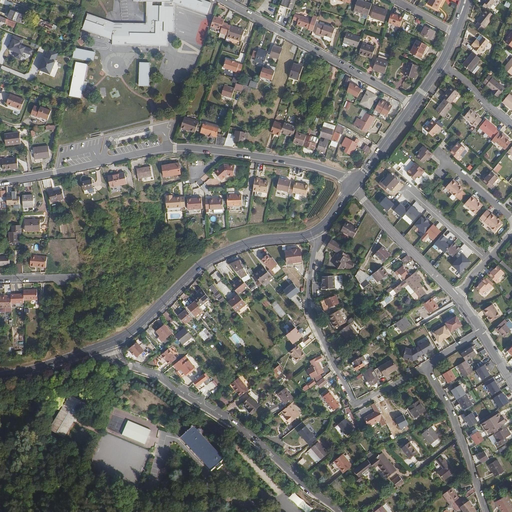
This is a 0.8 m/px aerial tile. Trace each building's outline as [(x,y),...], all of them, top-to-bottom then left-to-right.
[(87,12),(82,28),(112,39),(112,44),(168,48),(169,31),(175,31),(176,4),(208,14),(212,2),(206,0),(136,0),(147,1),(145,23),(114,21),(87,12)] [(283,0),(281,6),(292,10),(295,0),(283,0)] [(356,0),(353,10),(367,15),(371,4),(357,0),(356,0)] [(430,0),(428,4),(436,9),(441,0),(430,0)] [(480,4),(486,9),(488,6),(491,8),(496,0),(484,0),(483,2),(482,1),(480,4)] [(374,6),(370,17),(383,21),(386,10),(374,6)] [(10,9),(7,17),(18,21),(21,14),(10,9)] [(478,22),(474,27),(481,33),(494,16),(486,9),(477,21),(478,22)] [(308,29),(312,31),(317,17),(313,15),(311,19),(295,13),(292,19),(298,21),(296,25),(308,28),(308,29)] [(399,27),(403,18),(392,13),(388,23),(399,27)] [(14,22),(0,15),(0,18),(0,19),(0,20),(3,21),(6,22),(6,21),(13,24),(14,22)] [(213,17),(210,27),(220,31),(223,23),(224,21),(213,17)] [(51,30),(54,24),(41,19),(39,24),(51,30)] [(227,24),(223,23),(220,31),(219,33),(227,35),(230,26),(227,25),(227,24)] [(314,34),(319,36),(320,34),(324,35),(331,38),(333,33),(331,32),(333,28),(326,26),(326,27),(318,24),(314,34)] [(227,35),(226,36),(240,41),(244,30),(230,26),(227,35)] [(425,26),(421,34),(432,40),(436,32),(425,26)] [(342,43),(357,48),(360,37),(346,32),(342,43)] [(23,39),(13,35),(7,49),(17,53),(15,57),(21,59),(24,52),(31,55),(33,50),(21,45),(23,39)] [(476,40),(471,46),(474,49),(473,50),(479,55),(489,43),(482,38),(479,43),(476,40)] [(420,57),(422,53),(423,50),(426,51),(426,52),(428,48),(415,41),(410,52),(420,57)] [(362,43),(358,54),(371,58),(374,47),(362,43)] [(74,47),(72,57),(93,60),(95,51),(74,47)] [(270,57),(278,60),(281,49),(273,47),(270,57)] [(59,53),(49,49),(41,70),(50,74),(59,53)] [(257,52),(255,58),(255,61),(263,64),(267,52),(258,49),(257,52)] [(481,59),(473,53),(463,65),(471,71),(481,59)] [(376,58),(372,69),(378,71),(378,69),(384,71),(388,62),(376,58)] [(511,58),(503,69),(511,76),(511,75),(511,58)] [(75,62),(69,96),(81,98),(87,64),(75,62)] [(293,62),(288,76),(298,79),(302,65),(293,62)] [(408,62),(403,75),(414,78),(414,77),(418,66),(408,62)] [(139,63),(138,86),(148,87),(149,64),(139,63)] [(274,71),(263,67),(260,77),(271,80),(274,71)] [(483,83),(493,91),(495,93),(493,95),(497,98),(504,89),(488,76),(483,83)] [(245,78),(243,86),(244,86),(254,89),(255,89),(257,83),(250,81),(250,79),(245,78)] [(243,86),(236,83),(233,90),(226,88),(226,87),(223,86),(220,96),(230,99),(233,92),(240,93),(243,86)] [(450,87),(443,97),(445,99),(447,100),(450,104),(458,94),(450,87)] [(367,91),(360,103),(369,108),(376,96),(367,91)] [(23,100),(8,94),(5,103),(19,109),(23,100)] [(511,96),(509,94),(503,102),(511,109),(511,96)] [(386,117),(394,105),(382,98),(374,110),(386,117)] [(447,100),(445,99),(435,112),(443,118),(453,106),(450,104),(447,100)] [(36,117),(37,116),(40,107),(34,105),(31,115),(36,117)] [(40,107),(37,116),(47,120),(51,110),(40,106),(40,107)] [(472,125),(475,128),(482,119),(479,117),(480,116),(471,109),(467,114),(464,118),(473,124),(472,125)] [(187,126),(196,129),(199,119),(185,114),(181,125),(187,127),(187,126)] [(374,118),(366,114),(362,121),(361,120),(359,123),(356,121),(354,126),(359,129),(366,132),(371,123),(374,118)] [(484,132),(492,139),(497,132),(499,130),(486,120),(480,128),(484,132)] [(215,137),(214,144),(215,144),(219,145),(221,137),(216,136),(218,125),(212,124),(212,127),(209,126),(210,123),(203,121),(200,132),(202,132),(203,133),(207,135),(210,136),(215,137)] [(433,121),(425,130),(433,137),(438,130),(439,131),(442,129),(433,121)] [(283,124),(280,132),(292,136),(293,132),(295,127),(283,124)] [(320,137),(319,142),(326,144),(327,140),(330,141),(333,130),(322,126),(318,137),(320,137)] [(337,126),(331,140),(336,142),(339,134),(341,135),(343,128),(337,126)] [(18,132),(4,134),(5,144),(20,142),(18,132)] [(245,133),(235,132),(233,141),(243,142),(245,133)] [(492,139),(490,141),(494,144),(495,143),(505,150),(511,143),(507,140),(504,138),(506,136),(503,133),(501,135),(497,132),(492,139)] [(292,142),(302,146),(305,136),(296,133),(292,142)] [(227,134),(226,137),(223,145),(232,146),(234,135),(227,134)] [(305,136),(302,146),(313,149),(315,144),(311,142),(312,138),(308,136),(305,135),(305,136)] [(345,137),(341,145),(345,147),(343,151),(350,155),(357,140),(355,139),(354,142),(345,137)] [(326,144),(319,142),(316,149),(323,151),(326,144)] [(451,149),(449,152),(452,155),(456,159),(458,160),(461,157),(459,156),(465,149),(458,143),(452,150),(451,149)] [(31,148),(31,149),(32,152),(32,158),(47,156),(46,146),(31,148)] [(433,155),(431,154),(424,147),(419,153),(420,154),(416,158),(423,164),(427,160),(429,157),(430,158),(433,155)] [(15,158),(0,160),(2,170),(16,168),(15,158)] [(178,162),(162,164),(163,175),(179,173),(178,162)] [(150,164),(136,167),(138,177),(152,175),(150,164)] [(419,167),(415,164),(407,174),(415,181),(418,177),(421,174),(422,175),(425,172),(419,167)] [(223,165),(214,173),(220,181),(227,176),(233,176),(234,166),(223,165)] [(123,171),(108,175),(111,185),(126,182),(123,171)] [(484,178),(482,181),(491,189),(494,186),(492,184),(498,178),(491,172),(485,178),(484,178)] [(390,174),(387,176),(396,184),(398,181),(390,174)] [(387,176),(385,179),(382,183),(387,187),(390,190),(396,184),(387,176)] [(260,178),(254,177),(253,190),(267,192),(268,182),(268,181),(267,180),(263,180),(262,181),(260,180),(260,178)] [(382,183),(385,179),(383,177),(378,183),(385,189),(387,187),(382,183)] [(292,193),(294,185),(290,184),(291,181),(279,178),(276,189),(288,191),(288,193),(292,194),(292,193)] [(91,179),(82,181),(85,192),(94,189),(91,179)] [(453,180),(446,188),(458,199),(464,191),(463,190),(457,185),(458,184),(453,180)] [(308,185),(294,182),(294,185),(292,193),(306,196),(308,185)] [(54,191),(49,192),(51,201),(64,198),(61,185),(53,187),(54,191)] [(20,205),(19,196),(16,196),(16,191),(11,191),(11,195),(7,196),(7,205),(20,205)] [(232,193),(227,193),(227,206),(241,206),(241,194),(232,194),(232,193)] [(34,195),(23,196),(23,206),(34,205),(34,195)] [(184,196),(172,197),(171,195),(166,195),(166,198),(165,198),(166,211),(181,210),(185,210),(184,196)] [(201,197),(187,198),(188,209),(202,208),(201,197)] [(386,197),(379,204),(388,211),(394,204),(386,197)] [(473,197),(465,206),(476,215),(483,207),(477,202),(477,201),(473,197)] [(205,200),(206,208),(210,208),(210,209),(212,209),(222,208),(222,199),(213,199),(213,198),(209,198),(209,199),(205,200)] [(408,211),(400,204),(394,211),(402,218),(405,214),(408,211)] [(412,206),(408,211),(405,214),(414,222),(422,214),(412,206)] [(486,222),(485,223),(495,232),(502,225),(497,219),(493,214),(492,215),(487,211),(481,218),(486,222)] [(35,219),(32,219),(25,220),(25,231),(40,230),(39,219),(35,219)] [(340,229),(352,237),(357,229),(344,221),(340,229)] [(18,232),(9,232),(9,242),(18,242),(18,232)] [(330,238),(326,245),(336,251),(333,257),(336,259),(333,263),(336,265),(336,267),(343,268),(343,266),(346,268),(352,266),(351,259),(351,257),(340,251),(343,246),(330,238)] [(460,248),(453,243),(446,251),(453,257),(460,248)] [(381,246),(372,256),(373,257),(375,255),(383,262),(389,255),(381,246)] [(286,263),(292,262),(301,261),(300,249),(296,250),(296,249),(290,249),(291,250),(285,251),(286,263)] [(400,259),(404,264),(410,259),(407,254),(400,259)] [(462,254),(452,265),(460,273),(470,262),(462,254)] [(277,263),(271,257),(270,258),(267,255),(261,261),(270,269),(267,271),(271,276),(274,273),(271,270),(277,263)] [(9,256),(0,256),(0,265),(9,265),(9,256)] [(46,268),(47,257),(31,256),(30,267),(46,268)] [(239,261),(230,265),(237,274),(239,273),(245,271),(242,264),(240,264),(239,261)] [(402,265),(394,272),(396,275),(399,274),(401,277),(399,279),(401,282),(409,276),(406,272),(407,271),(402,265)] [(263,266),(253,273),(261,284),(271,276),(267,271),(263,266)] [(371,274),(373,277),(377,282),(387,274),(381,266),(371,274)] [(489,271),(486,274),(490,278),(500,269),(496,266),(493,270),(490,272),(489,271)] [(358,269),(356,273),(355,274),(354,276),(355,278),(358,282),(363,272),(358,269)] [(490,278),(496,283),(499,281),(497,279),(503,272),(500,269),(490,278)] [(321,283),(321,284),(321,289),(334,288),(333,276),(321,276),(321,283)] [(238,281),(231,286),(238,295),(247,287),(240,278),(237,280),(238,281)] [(475,287),(478,290),(487,282),(483,278),(481,280),(482,281),(479,284),(475,287)] [(365,279),(359,284),(360,285),(362,288),(368,283),(367,281),(365,279)] [(401,282),(387,293),(388,295),(391,293),(394,291),(400,298),(405,294),(408,291),(405,286),(401,282)] [(487,282),(478,290),(483,295),(492,287),(487,282)] [(300,291),(293,283),(284,291),(290,299),(300,291)] [(29,290),(23,290),(23,294),(23,300),(37,299),(36,289),(30,290),(29,290)] [(196,297),(193,300),(194,301),(199,306),(209,298),(202,290),(196,294),(198,296),(196,297)] [(217,291),(214,294),(217,298),(221,302),(224,300),(217,291)] [(419,295),(419,296),(421,298),(424,301),(428,298),(423,292),(419,295)] [(15,294),(10,294),(10,295),(11,303),(23,303),(23,300),(23,294),(17,294),(17,295),(15,295),(15,294)] [(11,303),(10,295),(7,295),(7,296),(0,296),(0,307),(11,307),(11,303)] [(238,295),(236,296),(244,306),(246,304),(238,295)] [(331,297),(319,301),(323,311),(328,308),(328,307),(334,305),(337,303),(334,295),(331,297)] [(236,296),(228,302),(236,312),(244,306),(236,296)] [(385,306),(392,300),(388,296),(382,302),(385,306)] [(430,299),(422,304),(428,313),(437,307),(434,303),(433,304),(430,299)] [(199,306),(194,301),(187,307),(194,316),(201,310),(199,306)] [(281,318),(286,314),(275,301),(271,305),(281,318)] [(492,305),(483,310),(486,316),(487,315),(491,322),(500,317),(492,305)] [(191,317),(185,309),(177,315),(184,323),(191,317)] [(384,312),(378,317),(379,320),(386,315),(384,312)] [(340,315),(334,318),(338,326),(344,323),(340,315)] [(405,317),(396,323),(402,332),(411,325),(405,317)] [(455,317),(445,323),(450,332),(460,326),(455,317)] [(504,320),(494,329),(497,332),(498,331),(500,334),(504,338),(511,331),(505,325),(507,323),(504,320)] [(348,324),(340,331),(344,336),(343,337),(346,342),(356,334),(348,324)] [(443,326),(432,332),(438,342),(442,340),(441,338),(448,334),(443,326)] [(286,335),(293,344),(302,336),(299,333),(297,331),(298,331),(295,327),(286,335)] [(160,328),(156,332),(159,336),(156,339),(160,343),(168,336),(160,328)] [(184,328),(174,336),(181,344),(191,336),(184,328)] [(207,336),(202,329),(198,332),(204,339),(207,336)] [(191,336),(181,344),(183,346),(193,339),(191,336)] [(309,341),(306,337),(300,342),(303,345),(309,341)] [(417,347),(422,356),(435,348),(430,339),(417,347)] [(132,352),(131,353),(135,359),(144,351),(136,342),(129,349),(132,352)] [(304,356),(296,346),(287,353),(296,363),(304,356)] [(420,356),(415,347),(410,349),(407,348),(404,350),(402,357),(412,360),(414,359),(416,358),(420,356)] [(463,357),(465,361),(466,360),(475,354),(471,347),(464,351),(467,355),(463,357)] [(168,348),(161,354),(169,364),(176,358),(168,348)] [(296,363),(287,353),(285,355),(293,365),(296,363)] [(342,355),(337,360),(339,363),(345,359),(342,355)] [(185,356),(172,366),(183,379),(196,368),(185,356)] [(363,365),(359,358),(353,361),(355,364),(353,365),(356,369),(359,368),(363,365)] [(315,360),(309,363),(317,378),(322,375),(315,360)] [(373,371),(375,374),(378,380),(397,370),(392,360),(373,371)] [(465,361),(458,365),(465,376),(473,371),(466,360),(465,361)] [(278,364),(271,370),(274,374),(276,372),(279,370),(280,372),(283,370),(278,364)] [(482,381),(491,375),(485,365),(476,370),(482,381)] [(347,369),(342,372),(346,379),(352,376),(348,368),(347,369)] [(376,382),(379,381),(378,380),(375,374),(372,376),(369,369),(366,370),(367,371),(363,373),(370,385),(374,383),(373,381),(375,380),(376,382)] [(451,370),(443,374),(448,384),(456,379),(451,370)] [(203,374),(193,382),(196,386),(206,379),(203,374)] [(236,392),(240,396),(248,389),(239,377),(231,384),(237,391),(236,391),(236,392)] [(323,377),(316,383),(320,388),(327,382),(323,377)] [(496,378),(488,383),(492,390),(495,388),(496,390),(500,387),(499,385),(496,378)] [(306,384),(309,388),(316,383),(313,379),(306,384)] [(355,379),(348,383),(351,388),(358,384),(355,379)] [(461,385),(451,391),(457,400),(466,394),(461,385)] [(277,393),(282,399),(285,403),(293,397),(285,387),(277,393)] [(335,399),(330,393),(329,392),(328,392),(327,390),(322,394),(323,396),(322,397),(332,410),(339,405),(335,399)] [(494,406),(498,404),(500,408),(509,403),(504,392),(490,399),(494,406)] [(466,394),(457,400),(463,410),(472,405),(466,394)] [(69,395),(49,429),(64,438),(85,403),(69,395)] [(248,411),(251,414),(259,405),(249,396),(249,397),(243,403),(249,409),(248,411)] [(418,400),(407,406),(413,417),(424,410),(418,400)] [(291,404),(282,411),(286,416),(288,418),(286,419),(289,423),(290,421),(291,422),(299,415),(291,404)] [(374,411),(362,417),(367,426),(379,420),(374,411)] [(472,413),(464,418),(470,427),(478,422),(472,413)] [(499,413),(483,422),(489,433),(505,423),(499,413)] [(403,415),(395,419),(400,429),(408,425),(403,415)] [(345,418),(337,425),(346,435),(354,428),(345,418)] [(149,430),(126,421),(120,435),(143,444),(149,430)] [(314,436),(317,433),(308,423),(298,433),(309,446),(317,439),(314,436)] [(191,426),(180,437),(180,438),(181,437),(210,469),(210,470),(224,458),(223,457),(223,458),(193,426),(193,425),(192,425),(191,424),(190,425),(191,426)] [(391,434),(386,425),(379,428),(384,437),(391,434)] [(432,426),(423,433),(434,447),(439,442),(437,438),(440,437),(432,426)] [(506,426),(493,434),(497,441),(495,443),(497,447),(505,441),(504,438),(506,437),(511,434),(506,426)] [(477,430),(470,437),(478,446),(485,439),(477,430)] [(319,441),(312,447),(321,458),(328,453),(319,441)] [(409,441),(401,448),(409,459),(418,452),(409,441)] [(19,443),(16,451),(27,455),(28,455),(31,448),(31,447),(19,443)] [(484,452),(478,455),(482,463),(489,459),(484,452)] [(381,453),(369,463),(373,468),(377,465),(387,477),(396,470),(381,453)] [(340,468),(344,473),(352,466),(343,454),(335,460),(341,467),(340,468)] [(442,468),(437,471),(443,479),(453,471),(448,463),(447,464),(441,456),(436,459),(442,468)] [(495,460),(486,465),(493,477),(501,472),(495,460)] [(392,480),(397,488),(404,482),(398,475),(392,480)] [(363,480),(360,483),(367,492),(370,489),(363,480)] [(442,495),(449,505),(459,498),(451,488),(442,495)] [(511,506),(505,495),(494,502),(500,511),(508,511),(511,510),(511,506)] [(460,507),(463,511),(474,511),(476,511),(468,501),(460,507)]
